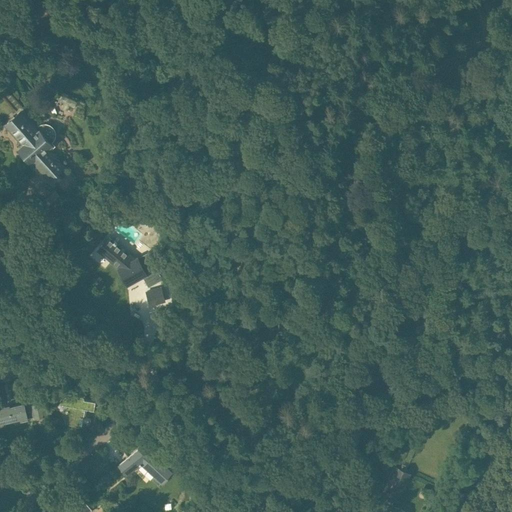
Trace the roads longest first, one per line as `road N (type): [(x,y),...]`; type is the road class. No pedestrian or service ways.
road 1 (unclassified): [(264,501),(242,368),(164,138),(85,0)]
road 2 (residential): [(11,511),(141,404)]
road 3 (unclassified): [(258,511),(141,404)]
road 4 (unclassified): [(95,370),(0,262)]
